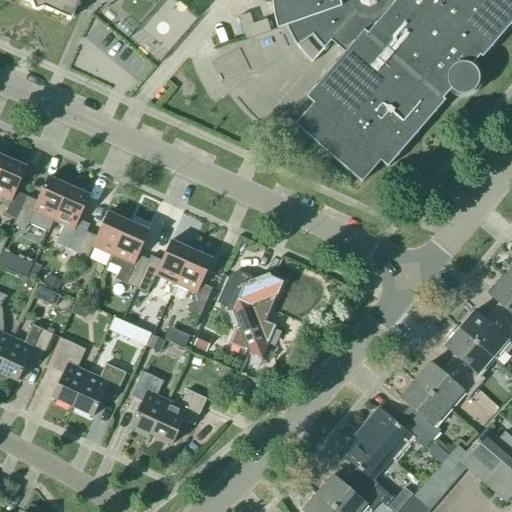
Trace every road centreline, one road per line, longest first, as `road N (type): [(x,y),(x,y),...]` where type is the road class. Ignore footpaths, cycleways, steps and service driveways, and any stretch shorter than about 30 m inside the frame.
road 1 (unclassified): [(415,278),(377,252),(0,83)]
road 2 (unclassified): [(205,511),(259,466),(415,278)]
road 3 (unclassified): [(415,278),(511,167)]
road 4 (residential): [(0,441),(117,511)]
